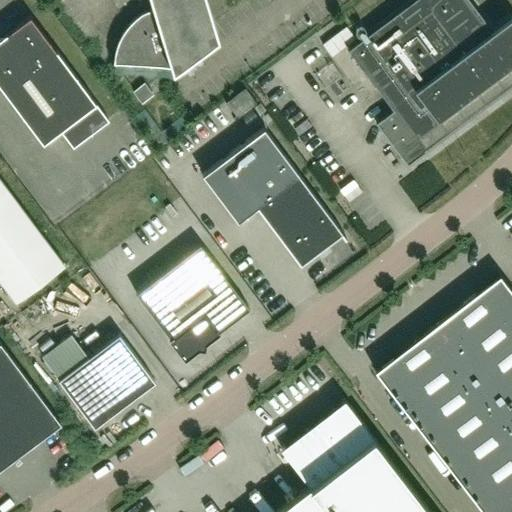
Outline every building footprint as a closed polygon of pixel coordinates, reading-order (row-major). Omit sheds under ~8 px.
[(217,35),(206,0),(150,0),(153,8),(148,10),(146,11),(144,12),(142,13),(138,15),(136,17),(134,18),(132,20),(131,22),(128,24),(126,26),(125,28),(124,29),(123,31),(122,33),(121,34),(119,38),(118,40),(117,42),(116,45),(116,47),(115,49),(115,51),(114,53),(114,56),(113,61),(113,62),(114,62),(114,60),(170,63),(171,69),(217,35)] [(424,151),(511,85),(511,14),(492,30),(492,29),(469,0),(412,0),(367,34),(361,38),(347,49),(392,109),(376,121),(407,162),(408,163),(410,162),(423,152),(424,151)] [(108,120),(56,50),(30,15),(18,24),(6,33),(0,36),(0,85),(42,142),(60,129),(73,146),(108,120)] [(346,26),(321,44),(331,57),(355,39),(346,26)] [(153,93),(144,81),(133,90),(141,102),(153,93)] [(245,87),(226,101),(238,117),(256,103),(245,87)] [(345,236),(264,127),(202,173),(237,221),(253,209),(253,208),(257,206),(300,263),(337,235),(340,232),(344,237),(345,236)] [(64,265),(0,178),(0,281),(15,302),(64,265)] [(347,204),(360,196),(353,184),(339,192),(347,204)] [(142,298),(176,342),(174,344),(190,364),(204,353),(210,354),(211,348),(225,337),(224,336),(251,313),(205,249),(142,298)] [(399,350),(373,369),(483,511),(510,511),(511,511),(511,289),(499,273),(474,292),(475,292),(399,350)] [(94,426),(154,380),(118,332),(88,355),(70,332),(41,354),(58,377),(94,426)] [(60,422),(0,341),(0,467),(53,428),(60,422)] [(431,511),(344,398),(340,401),(343,404),(286,447),(284,444),(280,447),(309,484),(272,511),(431,511)]
